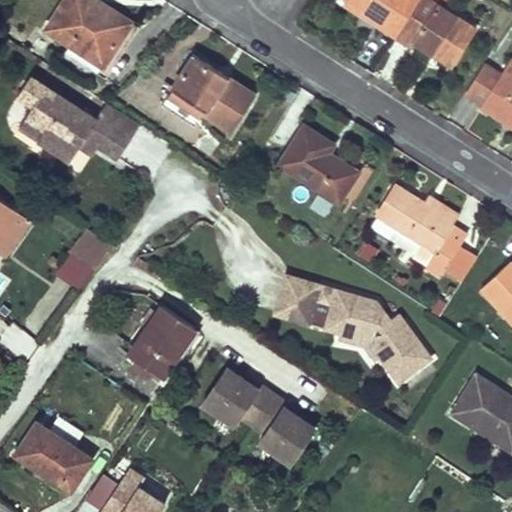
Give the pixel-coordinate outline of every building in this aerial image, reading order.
[(97,0),(64,0),(46,27),(103,64),(125,29),(98,12),(96,14),(91,10),(97,0)] [(130,22),(97,0),(91,10),(96,14),(98,12),(125,29),(130,22)] [(365,6),(401,29),(419,0),(346,0),(345,2),(361,13),(365,6)] [(419,0),(401,29),(397,36),(411,45),(414,41),(451,64),(475,27),(443,6),(433,0),(419,0)] [(365,6),(361,13),(397,36),(401,29),(365,6)] [(255,93),(193,54),(161,104),(193,127),(203,112),(232,130),(255,93)] [(511,57),(502,71),(511,77),(511,57)] [(511,77),(502,71),(483,101),(492,107),(491,110),(507,120),(508,117),(511,119),(511,77)] [(140,124),(106,102),(95,119),(29,76),(17,96),(32,105),(25,116),(44,129),(37,140),(54,151),(70,161),(79,145),(85,137),(97,145),(117,158),(140,124)] [(6,121),(19,125),(27,103),(14,98),(6,121)] [(44,129),(25,116),(18,127),(37,140),(44,129)] [(333,143),(304,125),(280,162),(339,200),(357,171),(333,155),(332,158),(326,155),(328,152),(333,143)] [(97,145),(85,137),(79,145),(92,154),(97,145)] [(455,221),(396,184),(377,215),(421,242),(435,250),(426,265),(439,274),(444,266),(443,265),(456,245),(457,245),(457,244),(464,233),(452,226),(455,221)] [(0,245),(22,214),(0,198),(0,245)] [(31,220),(22,214),(0,245),(0,253),(5,257),(31,220)] [(111,244),(87,227),(70,250),(96,268),(103,259),(111,244)] [(435,250),(421,242),(412,256),(426,265),(435,250)] [(463,278),(477,256),(457,244),(457,245),(456,245),(443,265),(444,266),(463,278)] [(511,262),(510,261),(481,287),(511,320),(511,262)] [(318,291),(320,284),(286,274),(274,312),(308,322),(318,291)] [(336,288),(320,284),(318,291),(334,296),(336,288)] [(389,319),(376,300),(336,288),(334,296),(325,327),(341,332),(343,327),(366,334),(380,353),(378,355),(396,381),(429,358),(405,323),(401,326),(394,316),(389,319)] [(162,376),(196,327),(192,325),(162,304),(129,353),(136,358),(153,369),(162,376)] [(380,353),(366,334),(343,327),(341,332),(340,337),(364,344),(374,358),(378,355),(380,353)] [(153,369),(136,358),(131,365),(147,377),(153,369)] [(464,364),(439,404),(508,447),(511,440),(511,400),(492,388),(495,384),(464,364)] [(252,424),(272,393),(259,384),(257,387),(244,380),(226,368),(203,404),(234,424),(240,415),(252,424)] [(259,384),(247,376),(244,380),(257,387),(259,384)] [(511,394),(495,384),(492,388),(511,400),(511,394)] [(292,462),(315,426),(297,414),(285,406),(287,402),(272,393),(252,424),(266,433),(261,442),(292,462)] [(297,414),(300,410),(287,402),(285,406),(297,414)] [(58,416),(50,429),(74,445),(83,432),(58,416)] [(50,429),(37,421),(16,453),(71,489),(82,472),(78,470),(88,455),(74,445),(50,429)] [(92,458),(88,455),(78,470),(82,472),(92,458)] [(450,463),(439,456),(434,463),(446,471),(450,463)] [(101,511),(160,511),(168,499),(127,468),(101,511)]
